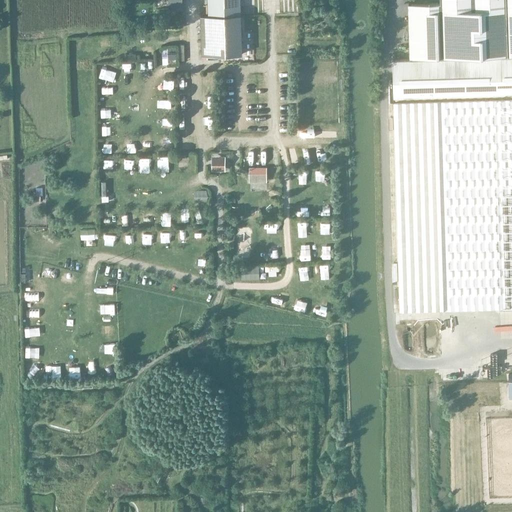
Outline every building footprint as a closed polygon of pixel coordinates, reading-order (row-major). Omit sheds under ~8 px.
[(241,0),(208,0),(209,16),(242,16),(242,15),(241,0)] [(511,55),(511,0),(440,0),(440,3),(409,3),(410,58),(511,55)] [(242,16),(209,16),(201,16),(202,56),(242,55),(242,16)] [(175,47),(162,47),(163,60),(176,60),(175,47)] [(511,96),(511,55),(410,58),(410,59),(392,60),(393,80),(390,80),(391,100),(393,100),(439,99),(511,96)] [(203,86),(212,86),(213,76),(203,76),(203,86)] [(511,305),(511,96),(439,99),(444,307),(511,305)] [(444,307),(439,99),(393,100),(399,309),(444,307)] [(180,116),(180,126),(188,126),(188,116),(180,116)] [(256,124),(255,135),(263,135),(264,124),(256,124)] [(170,136),(161,138),(163,147),(171,146),(170,136)] [(122,158),(123,168),(131,168),(131,158),(122,158)] [(214,160),(214,168),(223,168),(223,160),(214,160)] [(265,182),(268,182),(269,168),(251,167),(250,191),(265,192),(265,182)] [(213,234),(213,206),(195,206),(195,223),(195,247),(213,246),(213,234)] [(110,225),(115,221),(108,213),(103,217),(110,225)] [(170,215),(160,215),(160,224),(170,224),(170,215)] [(489,341),(490,333),(481,333),(481,341),(489,341)]
